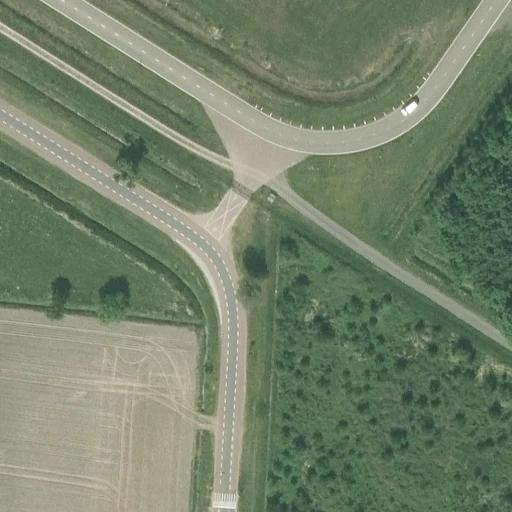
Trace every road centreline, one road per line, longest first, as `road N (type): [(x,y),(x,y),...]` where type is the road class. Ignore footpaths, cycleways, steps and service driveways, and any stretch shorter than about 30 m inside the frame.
road 1 (track): [(511,345),(0,28)]
road 2 (unclassified): [(225,511),(232,342),(221,272),(201,244),(0,116)]
